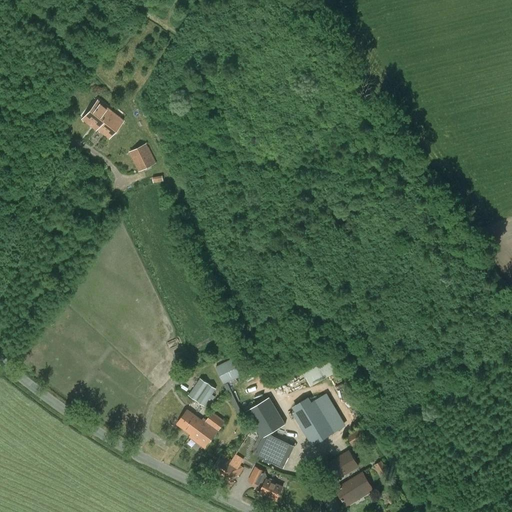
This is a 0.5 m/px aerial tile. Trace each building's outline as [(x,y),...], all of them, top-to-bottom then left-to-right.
[(82,120),(109,139),(123,121),(96,101),(82,120)] [(129,152),(138,171),(156,163),(146,144),(129,152)] [(215,367),(223,384),(248,372),(240,356),(215,367)] [(336,372),(329,359),(303,374),(310,387),(336,372)] [(200,378),(188,395),(205,406),(210,398),(213,401),(216,397),(212,395),(216,389),(200,378)] [(315,401),(294,414),(313,445),(334,432),(345,426),(327,395),(315,401)] [(246,410),(262,437),(271,433),(285,423),(270,397),(246,410)] [(176,424),(191,434),(202,420),(201,420),(187,409),(176,424)] [(191,434),(189,436),(205,448),(225,421),(212,412),(206,421),(203,418),(201,420),(202,420),(191,434)] [(346,436),(353,446),(367,438),(361,427),(346,436)] [(271,433),(262,437),(254,453),(283,468),(291,452),(294,446),(275,437),(271,433)] [(348,451),(323,466),(332,481),(358,466),(348,451)] [(210,471),(232,485),(243,468),(221,454),(210,471)] [(381,460),(374,464),(380,474),(387,470),(381,460)] [(266,472),(255,466),(248,481),(258,486),(266,472)] [(336,488),(346,505),(352,501),(351,499),(371,487),(362,472),(336,488)] [(260,492),(276,500),(282,486),(275,483),(274,480),(270,478),(268,479),(267,478),(260,492)]
